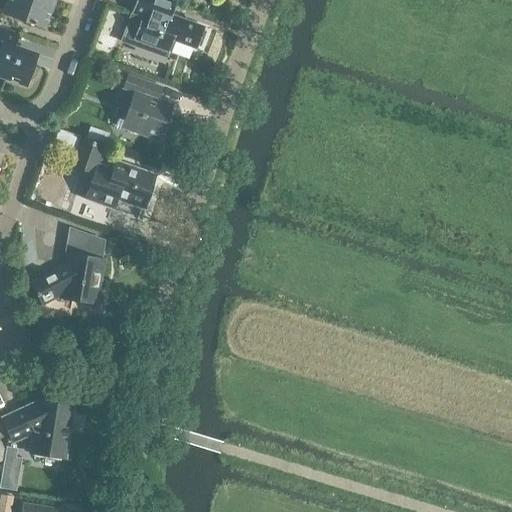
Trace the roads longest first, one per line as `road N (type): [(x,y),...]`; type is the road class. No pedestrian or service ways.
road 1 (residential): [(148,379),(164,300),(263,0)]
road 2 (residential): [(148,379),(34,355),(17,344)]
road 3 (residential): [(128,511),(148,379)]
road 4 (residential): [(0,241),(33,145),(26,114)]
road 5 (residential): [(26,114),(53,89),(84,0)]
